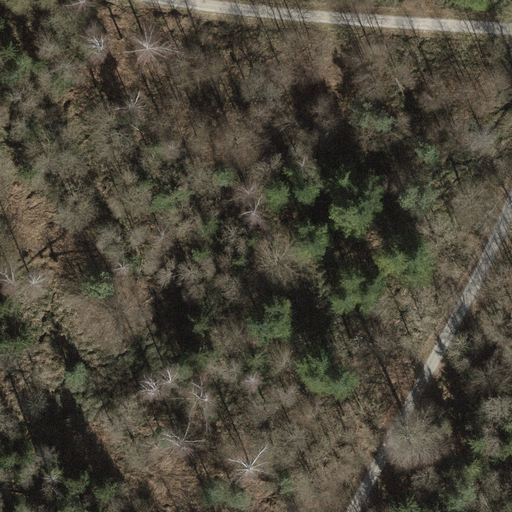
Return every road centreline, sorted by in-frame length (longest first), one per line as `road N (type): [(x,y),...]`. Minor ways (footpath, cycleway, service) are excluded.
road 1 (track): [(511,211),(354,511)]
road 2 (track): [(511,27),(189,0)]
